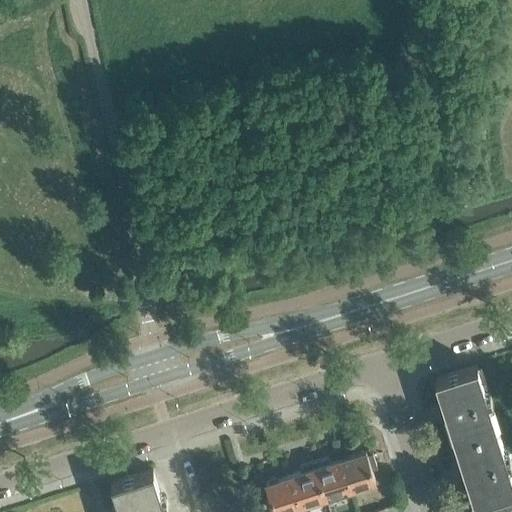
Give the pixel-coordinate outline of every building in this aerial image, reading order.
[(447,412),(455,438),(497,425),(477,363),(435,376),(444,403),(441,404),(444,413),(447,412)] [(511,473),(497,425),(455,438),(463,465),(461,466),(463,474),(466,473),(475,500),(511,488),(511,473)] [(339,457),(349,488),(375,479),(372,468),(377,466),(372,451),(367,453),(366,449),(339,457)] [(315,465),(325,495),(349,488),(339,457),(315,465)] [(325,495),(315,465),(290,473),(301,504),(325,495)] [(167,511),(153,467),(112,480),(120,507),(118,508),(119,511),(167,511)] [(301,504),(290,473),(266,481),(276,511),(301,504)] [(499,498),(503,510),(511,507),(511,501),(510,495),(499,498)] [(496,511),(503,510),(499,498),(477,506),(478,511),(496,511)]
